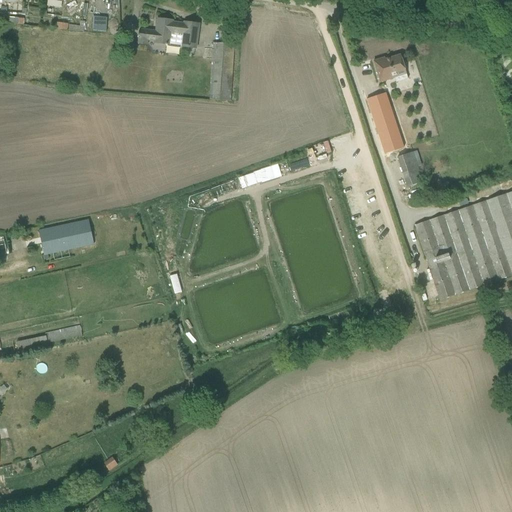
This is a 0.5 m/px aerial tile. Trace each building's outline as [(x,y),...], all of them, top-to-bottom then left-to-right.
[(46,0),(46,5),(60,8),(61,2),(61,0),(46,0)] [(101,25),(108,27),(111,17),(103,16),(101,25)] [(138,34),(137,36),(138,36),(137,45),(145,46),(146,41),(155,43),(155,44),(170,46),(172,34),(181,35),(180,47),(195,50),(198,25),(172,21),(157,19),(156,32),(139,30),(138,34)] [(67,24),(55,22),(54,29),(67,30),(67,24)] [(213,43),(209,99),(230,100),(234,45),(213,43)] [(380,83),(381,82),(380,82),(379,80),(386,78),(387,80),(394,78),(393,76),(405,72),(407,79),(400,55),(385,60),(384,58),(373,61),(380,83)] [(422,182),(417,168),(421,166),(416,151),(412,152),(397,157),(407,187),(422,182)] [(251,181),(261,178),(259,172),(239,178),(242,188),(252,185),(251,181)] [(511,191),(414,226),(440,300),(511,275),(511,191)] [(38,231),(43,255),(93,245),(88,220),(38,231)] [(417,283),(422,301),(427,300),(421,282),(417,283)] [(44,333),(45,336),(47,343),(82,336),(79,325),(44,333)] [(12,343),(14,354),(48,347),(45,336),(12,343)] [(0,386),(0,390),(3,394),(11,387),(5,382),(0,386)] [(111,458),(103,463),(109,472),(117,465),(111,458)]
